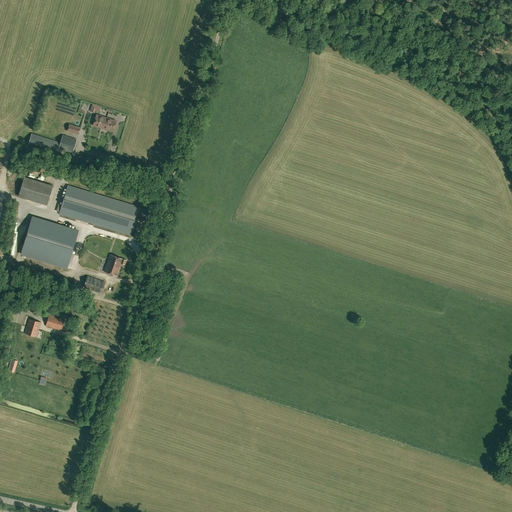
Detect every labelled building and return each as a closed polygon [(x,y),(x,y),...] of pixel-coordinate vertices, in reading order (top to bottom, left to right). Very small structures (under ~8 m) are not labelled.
[(117,120),(96,114),(92,126),(113,132),(117,120)] [(81,128),(69,124),(67,131),(78,135),(81,128)] [(60,143),(32,134),(29,144),(58,152),(59,148),(60,143)] [(77,139),(63,135),(60,143),(59,148),(73,152),(77,139)] [(55,168),(44,165),(45,164),(42,164),(41,170),(54,173),(55,168)] [(53,185),(24,176),(18,196),(47,205),(53,185)] [(67,185),(59,214),(131,235),(139,207),(67,185)] [(32,217),(20,257),(67,270),(79,231),(32,217)] [(104,271),(117,276),(122,263),(125,264),(126,260),(110,255),(104,271)] [(105,282),(87,276),(84,287),(101,293),(105,282)] [(49,315),(45,326),(61,330),(64,320),(49,315)] [(41,322),(29,319),(25,333),(36,337),(41,322)] [(18,361),(11,359),(8,370),(14,372),(18,361)]
